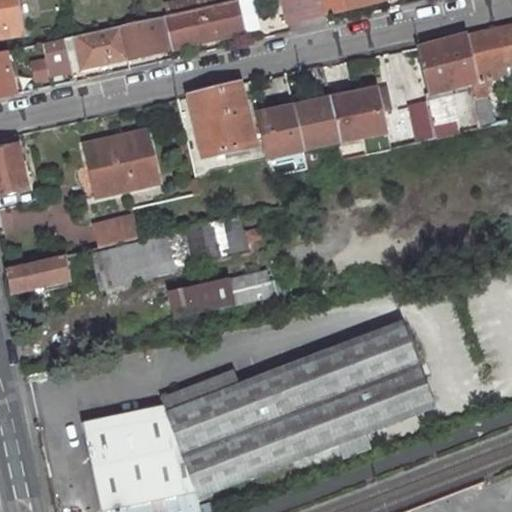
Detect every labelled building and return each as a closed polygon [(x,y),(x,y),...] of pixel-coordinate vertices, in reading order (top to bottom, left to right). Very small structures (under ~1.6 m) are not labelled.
[(17,0),(0,0),(0,37),(24,33),(17,0)] [(236,0),(212,6),(170,15),(178,47),(247,31),(239,0),(236,0)] [(255,0),(239,0),(247,31),(263,28),(255,0)] [(328,12),(325,0),(283,0),(288,20),(328,12)] [(340,0),(325,0),(328,12),(342,9),(340,0)] [(346,0),(348,9),(385,0),(346,0)] [(123,26),(131,58),(155,52),(152,38),(170,34),(165,16),(123,26)] [(123,26),(67,38),(75,70),(131,58),(123,26)] [(511,26),(469,35),(479,84),(468,86),(475,134),(492,130),(485,82),(498,79),(496,69),(511,65),(511,26)] [(155,52),(173,48),(170,34),(152,38),(155,52)] [(455,138),(451,122),(456,121),(450,90),(468,86),(479,84),(469,35),(469,34),(418,47),(430,106),(431,109),(426,110),(434,143),(455,138)] [(67,38),(46,43),(53,75),(75,70),(67,38)] [(46,43),(18,49),(20,58),(33,55),(40,82),(54,79),(53,75),(46,43)] [(7,52),(0,53),(0,96),(17,93),(7,52)] [(323,66),(309,69),(316,103),(330,99),(323,66)] [(241,84),(191,96),(206,156),(257,145),(241,84)] [(383,89),(353,94),(362,139),(367,158),(396,152),(387,112),(393,111),(390,95),(384,96),(383,89)] [(353,94),(330,99),(340,144),(362,139),(353,94)] [(316,103),(294,107),(303,151),(340,144),(330,99),(316,103)] [(430,106),(409,111),(418,147),(434,143),(426,110),(431,109),(430,106)] [(294,107),(259,115),(268,158),(303,151),(294,107)] [(150,132),(90,145),(101,196),(162,182),(150,132)] [(19,144),(0,148),(0,195),(29,189),(19,144)] [(74,169),(81,196),(90,194),(83,167),(74,169)] [(136,217),(97,225),(102,247),(141,238),(136,217)] [(239,217),(186,228),(195,267),(248,255),(239,217)] [(171,271),(164,237),(97,253),(103,287),(171,271)] [(73,280),(69,255),(12,267),(17,292),(73,280)] [(232,276),(240,304),(272,295),(264,267),(232,276)] [(226,281),(165,295),(173,327),(233,313),(226,281)] [(234,385),(162,413),(193,494),(196,499),(291,462),(332,446),(360,435),(434,407),(400,321),(234,385)] [(159,405),(162,413),(234,385),(228,368),(155,396),(159,405)] [(162,413),(159,405),(89,419),(82,428),(99,511),(102,511),(193,494),(162,413)] [(89,419),(81,421),(82,428),(89,419)] [(360,435),(332,446),(337,459),(365,448),(360,435)] [(193,494),(102,511),(199,511),(196,499),(193,494)]
